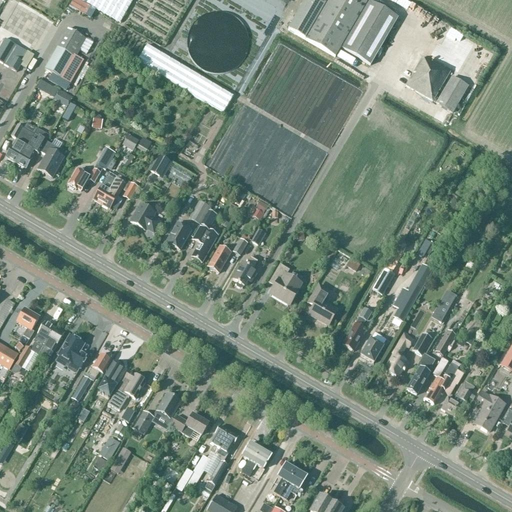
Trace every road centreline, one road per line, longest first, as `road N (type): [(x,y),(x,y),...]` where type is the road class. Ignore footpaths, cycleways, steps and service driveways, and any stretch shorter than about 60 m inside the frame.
road 1 (tertiary): [(421,451),(0,205)]
road 2 (unclassified): [(0,251),(401,487)]
